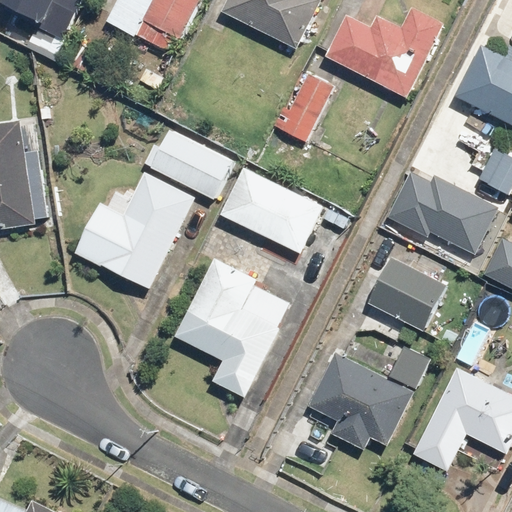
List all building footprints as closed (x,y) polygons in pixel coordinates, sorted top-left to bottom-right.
[(8,0),(7,4),(73,33),(87,0),(8,0)] [(158,0),(149,18),(184,37),(204,0),(158,0)] [(235,0),(230,11),(297,47),(322,0),(235,0)] [(123,17),(96,5),(87,24),(115,36),(123,17)] [(357,11),(335,54),(413,95),(450,24),(415,7),(406,25),(384,14),(380,23),(357,11)] [(511,52),(493,43),(467,94),(511,117),(511,52)] [(308,72),(282,124),(313,140),(339,87),(308,72)] [(0,230),(42,224),(26,122),(0,125),(0,230)] [(176,128),(157,167),(217,196),(236,158),(176,128)] [(511,153),(501,148),(485,180),(511,192),(511,153)] [(255,165),(229,214),(306,255),(332,206),(255,165)] [(420,169),(398,214),(432,231),(434,227),(483,250),(507,202),(438,169),(434,176),(420,169)] [(157,289),(202,195),(149,170),(135,201),(109,188),(78,252),(157,289)] [(511,235),(509,234),(492,270),(511,279),(511,235)] [(267,277),(222,255),(181,338),(228,361),(217,385),(252,403),(288,329),(250,311),(267,277)] [(399,258),(377,303),(432,329),(454,284),(399,258)] [(395,445),(421,392),(341,352),(314,405),(346,421),(340,434),(372,450),(379,437),(395,445)] [(511,451),(511,390),(466,368),(423,452),(455,468),(473,433),(511,452),(511,451)] [(61,511),(36,498),(28,511),(61,511)]
